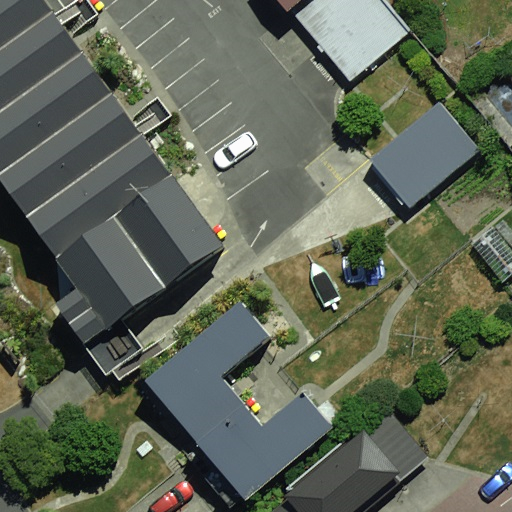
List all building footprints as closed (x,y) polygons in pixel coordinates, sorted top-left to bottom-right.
[(47,0),(0,0),(0,182),(77,290),(56,305),(84,343),(121,317),(223,245),(47,0)] [(282,0),(350,81),(410,32),(383,0),(282,0)] [(443,105),(373,163),(411,208),(480,150),(443,105)] [(511,242),(494,222),(468,245),(510,291),(511,288),(511,242)] [(145,382),(246,499),(333,426),(302,391),(260,425),(224,376),(271,337),(243,302),(145,382)] [(121,317),(84,343),(106,375),(144,348),(121,317)] [(359,511),(426,457),(390,413),(270,511),(359,511)]
